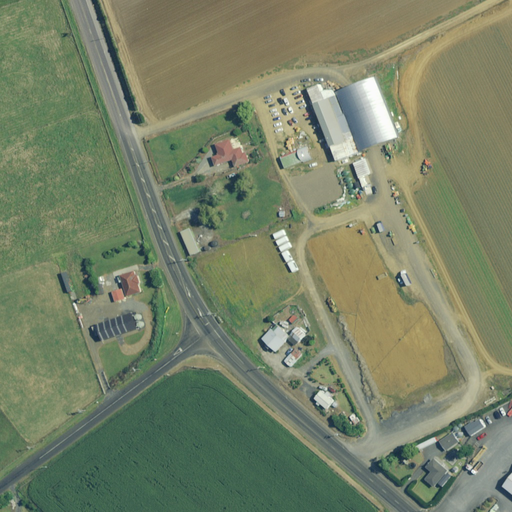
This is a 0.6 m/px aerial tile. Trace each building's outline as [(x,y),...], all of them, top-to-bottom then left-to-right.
[(338,92),(361,152),(399,137),(377,78),(338,92)] [(361,152),(338,92),(337,93),(335,88),(325,92),(322,84),(310,88),(337,161),(361,152)] [(235,150),(231,139),(217,144),(220,155),(213,157),(216,166),(234,160),(236,167),(251,162),(247,152),(245,153),(243,147),(235,150)] [(300,153),(284,159),(288,168),(313,157),(308,145),(298,149),(300,153)] [(373,173),(367,158),(354,163),(364,188),(371,185),(369,179),(366,180),(365,176),(373,173)] [(201,251),(191,228),(182,232),(192,255),(201,251)] [(144,292),(137,271),(122,275),(128,297),(144,292)] [(126,299),(123,289),(113,292),(116,302),(126,299)] [(300,319),(296,314),(290,319),(294,324),(300,319)] [(290,337),(280,327),(275,331),(272,328),(263,338),(277,351),(290,337)] [(307,335),(299,328),(289,339),(297,346),(307,335)] [(298,359),(291,353),(285,361),(292,367),(298,359)] [(330,397),(323,391),(316,399),(328,409),(337,398),(332,394),(330,397)] [(460,442),(453,433),(441,441),(447,451),(460,442)] [(449,470),(436,459),(428,468),(433,472),(427,479),(435,487),(449,470)]
